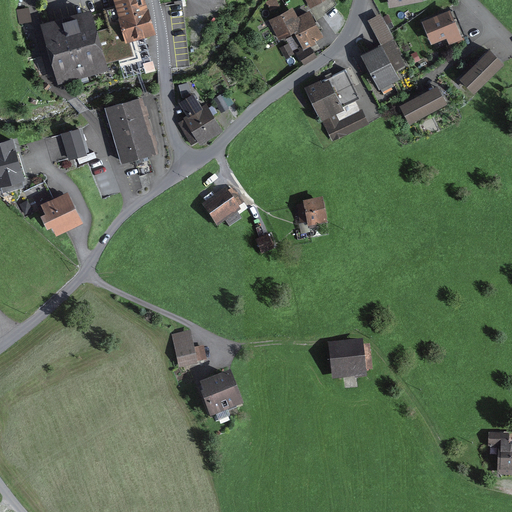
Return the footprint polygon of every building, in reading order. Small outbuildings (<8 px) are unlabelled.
[(145,0),(113,0),(115,6),(126,43),(130,42),(156,34),(145,0)] [(276,0),(269,0),(265,2),(270,12),(280,7),(276,0)] [(305,0),(310,8),(325,0),(305,0)] [(422,0),(387,0),(390,8),(423,2),(422,0)] [(126,43),(115,6),(102,10),(107,28),(97,31),(107,63),(134,55),(130,42),(126,43)] [(32,22),(28,7),(16,10),(19,24),(32,22)] [(303,28),(298,17),(293,7),(269,20),(279,41),(294,33),(303,28)] [(91,10),(40,24),(57,82),(59,84),(109,71),(107,63),(97,31),(91,10)] [(450,10),(421,22),(431,45),(447,39),(449,45),(463,39),(450,10)] [(316,55),(311,47),(317,44),(315,41),(324,37),(309,11),(298,17),(303,28),(294,33),(302,46),(297,48),(299,51),(296,53),(303,64),(316,55)] [(381,45),(360,56),(380,89),(400,79),(396,71),(408,64),(386,25),(392,22),(388,14),(382,17),(381,14),(368,20),(381,45)] [(294,54),(288,43),(279,48),(285,59),(294,54)] [(503,63),(489,50),(459,80),(474,94),(504,64),(503,63)] [(416,52),(411,54),(415,63),(421,60),(416,52)] [(361,98),(346,69),(328,78),(329,80),(322,83),(321,80),(305,88),(332,141),(369,124),(362,109),(360,110),(356,101),(361,98)] [(178,123),(184,133),(213,115),(206,103),(202,106),(193,93),(191,94),(188,82),(178,85),(183,100),(179,102),(187,116),(183,118),(184,119),(178,123)] [(437,86),(400,106),(409,124),(447,104),(437,86)] [(213,99),(221,113),(228,108),(221,95),(213,99)] [(143,97),(104,108),(121,164),(159,153),(143,97)] [(213,115),(184,133),(191,145),(197,141),(200,145),(223,131),(213,115)] [(80,129),(61,134),(68,160),(87,154),(80,129)] [(24,181),(13,138),(0,141),(0,187),(1,187),(2,194),(24,187),(22,181),(24,181)] [(228,192),(226,189),(202,205),(217,228),(241,211),(238,208),(245,204),(234,188),(228,192)] [(53,199),(41,205),(45,214),(40,217),(47,229),(52,228),(56,236),(84,223),(68,192),(53,199)] [(328,225),(323,199),(303,203),(303,205),(297,206),(301,225),(307,224),(308,228),(328,225)] [(268,235),(255,241),(261,255),(274,249),(268,235)] [(190,331),(172,335),(176,358),(178,369),(198,365),(197,363),(207,360),(204,346),(194,348),(190,331)] [(363,340),(328,343),(328,345),(332,379),(332,381),(366,378),(366,374),(373,374),(370,346),(364,347),(363,340)] [(244,407),(231,373),(200,385),(203,395),(201,396),(211,419),(244,407)] [(511,433),(491,432),(491,434),(489,434),(488,447),(498,448),(497,476),(511,476),(511,433)]
